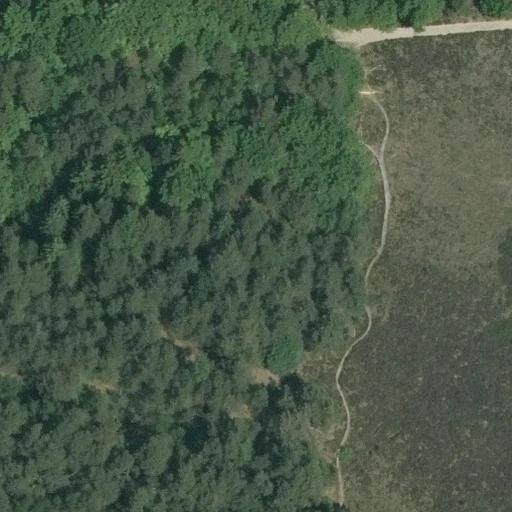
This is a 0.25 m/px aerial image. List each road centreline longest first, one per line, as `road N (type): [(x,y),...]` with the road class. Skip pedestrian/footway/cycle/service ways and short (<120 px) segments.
road 1 (unknown): [(0,93),(341,71)]
road 2 (track): [(329,44),(0,68)]
road 3 (track): [(329,44),(511,35)]
